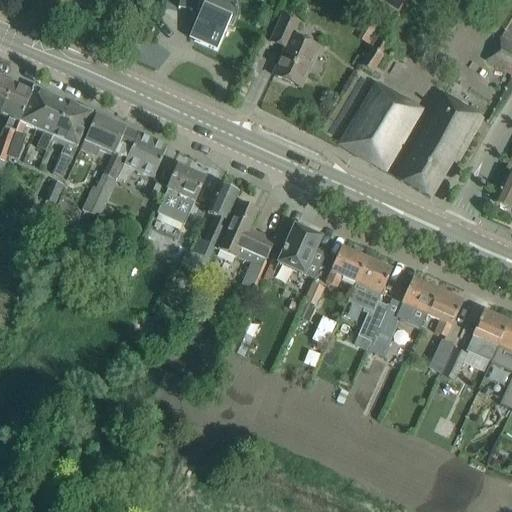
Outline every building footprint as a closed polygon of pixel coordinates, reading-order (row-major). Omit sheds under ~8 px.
[(194,42),(216,52),(226,29),(233,30),(239,16),(239,12),(239,8),(239,4),(238,1),(237,0),(179,0),(178,9),(192,11),(192,13),(192,14),(192,15),(193,16),(194,17),(195,18),(196,19),(197,19),(194,42)] [(376,0),(397,13),(404,0),(376,0)] [(282,16),(278,24),(270,42),(285,49),(273,77),(299,88),(317,47),(292,37),(298,24),(282,16)] [(381,25),(368,17),(364,24),(377,32),(381,25)] [(489,60),(511,73),(511,35),(505,32),(489,60)] [(360,65),(373,73),(383,57),(380,55),(386,47),(379,42),(373,51),(371,49),(360,65)] [(0,111),(12,84),(0,79),(0,111)] [(0,173),(4,163),(5,163),(7,157),(10,148),(11,145),(15,133),(19,124),(31,93),(12,84),(0,111),(0,115),(8,119),(4,129),(0,140),(0,173)] [(338,146),(385,173),(421,112),(374,85),(338,146)] [(24,126),(34,130),(49,96),(33,89),(31,93),(19,124),(15,133),(11,145),(21,149),(25,136),(20,135),(24,126)] [(45,152),(50,141),(66,104),(49,96),(34,130),(43,134),(36,148),(45,152)] [(444,99),(397,180),(430,199),(451,162),(456,165),(481,120),(444,99)] [(66,104),(50,141),(63,147),(51,174),(61,178),(74,148),(76,149),(91,114),(66,104)] [(95,116),(83,142),(79,151),(96,158),(98,152),(109,157),(95,189),(91,187),(81,211),(99,219),(117,180),(137,135),(95,116)] [(166,148),(137,135),(117,180),(124,183),(130,169),(153,179),(166,148)] [(17,160),(21,149),(11,145),(10,148),(7,157),(17,160)] [(177,167),(156,215),(183,227),(204,180),(177,167)] [(511,176),(509,175),(496,204),(511,210),(511,176)] [(41,211),(52,215),(57,201),(63,185),(52,181),(41,211)] [(164,186),(155,182),(150,197),(158,200),(164,186)] [(199,258),(195,268),(204,272),(238,194),(219,186),(207,214),(215,218),(204,242),(196,238),(190,254),(199,258)] [(52,215),(60,218),(65,204),(57,201),(52,215)] [(264,261),(266,262),(267,259),(274,243),(248,231),(257,212),(238,203),(218,248),(249,262),(239,285),(250,291),(264,261)] [(320,240),(294,228),(278,264),(278,265),(279,266),(314,282),(326,255),(315,250),(320,240)] [(174,252),(169,263),(177,267),(182,255),(186,246),(178,242),(174,252)] [(341,279),(355,285),(366,261),(340,249),(325,284),(337,289),(341,279)] [(266,262),(252,292),(273,301),(280,287),(271,283),(279,266),(278,265),(278,264),(267,259),(266,262)] [(366,261),(355,285),(369,291),(365,302),(375,307),(391,272),(366,261)] [(412,311),(426,317),(437,292),(411,281),(396,316),(408,321),(412,311)] [(298,316),(310,321),(324,289),(313,283),(298,316)] [(437,292),(426,317),(441,323),(436,334),(446,338),(462,303),(437,292)] [(368,313),(356,338),(371,344),(373,341),(373,342),(384,316),(385,315),(388,308),(377,303),(375,307),(374,310),(372,314),(368,313)] [(491,362),(497,348),(508,323),(483,312),(466,351),(491,362)] [(373,342),(373,341),(371,344),(368,351),(379,355),(395,321),(384,316),(373,342)] [(511,325),(508,323),(497,348),(511,354),(506,365),(511,367),(511,325)] [(406,340),(397,360),(404,363),(413,343),(406,340)] [(433,365),(444,370),(455,347),(443,341),(433,365)] [(452,353),(444,371),(442,377),(453,382),(464,358),(452,353)] [(489,389),(479,385),(474,397),(485,401),(489,389)] [(502,404),(511,407),(511,387),(510,387),(502,404)]
